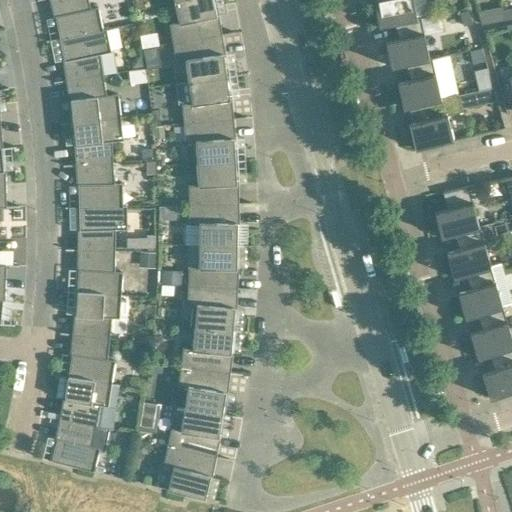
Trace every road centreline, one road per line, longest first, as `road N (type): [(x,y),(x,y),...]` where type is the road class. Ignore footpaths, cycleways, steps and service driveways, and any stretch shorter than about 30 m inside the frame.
road 1 (residential): [(273,0),(408,454)]
road 2 (residential): [(36,358),(45,168),(17,0)]
road 3 (residential): [(468,434),(392,181)]
road 4 (residential): [(392,181),(339,0)]
road 5 (residential): [(392,181),(511,151)]
